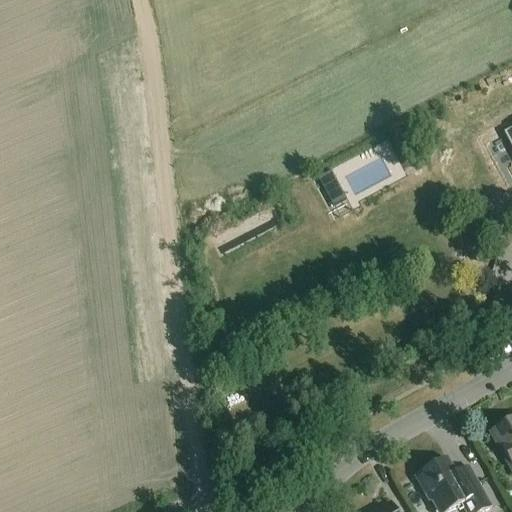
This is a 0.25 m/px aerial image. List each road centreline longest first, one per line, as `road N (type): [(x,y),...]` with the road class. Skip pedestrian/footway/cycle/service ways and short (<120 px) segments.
road 1 (track): [(209,511),(136,0)]
road 2 (residential): [(299,511),(351,459),(511,370)]
